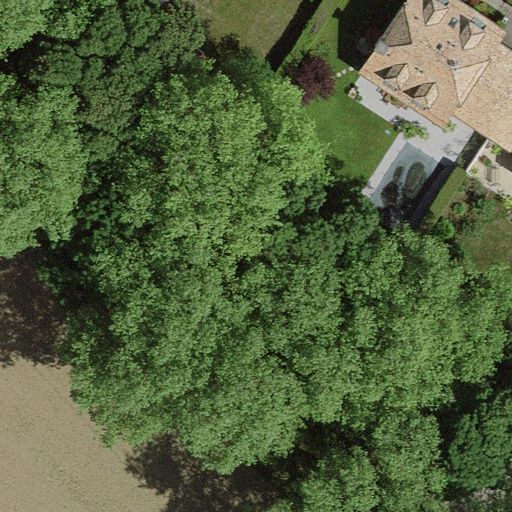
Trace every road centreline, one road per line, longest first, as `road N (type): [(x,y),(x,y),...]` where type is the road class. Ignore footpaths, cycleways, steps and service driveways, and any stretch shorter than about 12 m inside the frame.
road 1 (residential): [(490,511),(0,2)]
road 2 (track): [(0,157),(340,511)]
